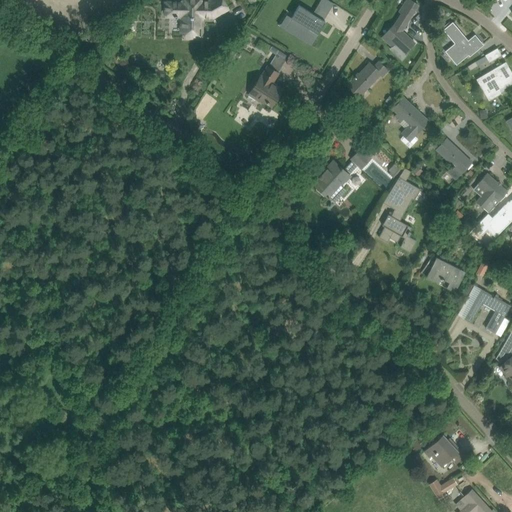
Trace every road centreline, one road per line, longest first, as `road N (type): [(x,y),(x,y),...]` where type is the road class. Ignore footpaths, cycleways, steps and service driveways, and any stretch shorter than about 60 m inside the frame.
road 1 (unclassified): [(511,442),(249,198)]
road 2 (unclassified): [(249,198),(377,0)]
road 3 (unclassified): [(249,198),(67,51)]
road 4 (unclassified): [(429,0),(435,54),(453,102),(511,155)]
